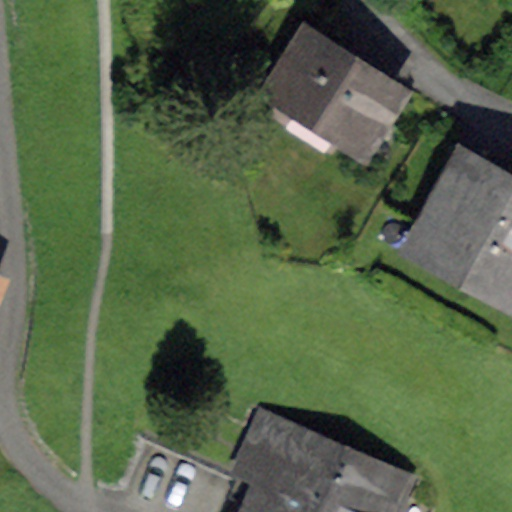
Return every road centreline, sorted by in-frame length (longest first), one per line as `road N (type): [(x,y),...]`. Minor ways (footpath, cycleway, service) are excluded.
road 1 (unclassified): [(85,488),(48,437),(28,360),(21,205),(8,122)]
road 2 (unknown): [(362,0),(391,55),(511,145)]
road 3 (unclassified): [(8,122),(1,0)]
